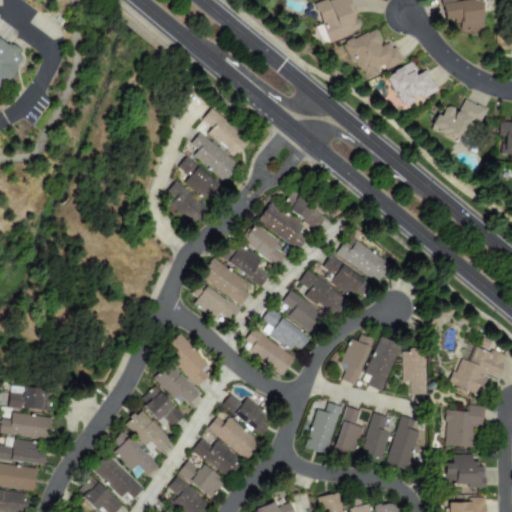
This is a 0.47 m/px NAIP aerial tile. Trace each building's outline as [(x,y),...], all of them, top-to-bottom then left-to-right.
[(327,43),(358,30),(346,0),(323,0),(311,5),(327,43)] [(437,0),(442,21),(453,19),(455,32),(482,28),(477,0),(461,0),(456,1),(455,0),(437,0)] [(398,63),(390,42),(379,45),(374,29),(339,42),(346,62),(354,59),(361,79),(373,75),(371,69),(381,65),(383,69),(398,63)] [(0,39),(2,41),(10,47),(13,44),(16,47),(16,46),(24,52),(21,56),(26,59),(19,68),(22,71),(14,83),(10,80),(0,94),(0,39)] [(424,69),(414,74),(409,63),(383,74),(396,106),(416,97),(417,99),(433,92),(424,69)] [(483,109),(461,99),(455,112),(439,104),(427,131),(456,144),(465,124),(475,128),(483,109)] [(234,158),(247,141),(207,109),(197,122),(203,127),(200,131),(234,158)] [(511,118),(508,118),(508,123),(497,123),(496,156),(511,156),(511,118)] [(187,145),(194,151),(190,157),(222,183),(236,165),(196,133),(187,145)] [(174,167),(186,178),(181,182),(203,202),(217,187),(184,157),(174,167)] [(165,207),(191,226),(205,207),(171,183),(163,194),(171,199),(165,207)] [(288,192),(279,208),(321,233),(330,217),(288,192)] [(280,241),(249,226),(239,246),(278,267),(284,256),(275,251),(280,241)] [(333,254),(374,284),(387,265),(346,236),(333,254)] [(220,260),(256,287),(269,270),(233,243),(220,260)] [(319,268),(326,273),(322,278),(356,304),(369,287),(327,256),(319,268)] [(236,306),(250,287),(210,258),(196,277),(236,306)] [(301,298),(334,318),(345,300),(302,273),(295,283),(306,290),(301,298)] [(229,322),(237,309),(195,282),(187,294),(194,298),(189,306),(212,320),(216,313),(229,322)] [(279,304),(288,309),(283,317),(308,333),(320,313),(286,292),(279,304)] [(265,336),(287,352),(291,346),(298,351),(307,339),(267,309),(258,320),(270,329),(265,336)] [(291,358),(250,330),(237,349),(278,377),(291,358)] [(194,387),(211,371),(176,334),(159,350),(194,387)] [(352,386),(370,340),(357,335),(354,342),(347,339),(338,363),(344,366),(338,381),(352,386)] [(398,345),(377,337),(358,383),(378,391),(398,345)] [(503,357),(471,345),(465,360),(456,357),(445,386),(476,397),(484,375),(495,378),(503,357)] [(399,351),(399,382),(408,382),(407,394),(422,394),(422,351),(399,351)] [(195,393),(167,364),(151,379),(178,409),(195,393)] [(161,428),(167,422),(171,426),(180,417),(151,386),(136,401),(161,428)] [(5,409),(47,411),(48,390),(6,388),(5,409)] [(239,404),(227,394),(218,406),(257,436),(270,420),(243,399),(239,404)] [(312,409),(302,450),(325,455),(336,407),(324,404),(322,412),(312,409)] [(464,412),(443,410),(441,446),(470,447),(472,427),(479,427),(480,406),(464,405),(464,412)] [(357,411),(343,407),(330,452),(350,458),(358,427),(353,426),(357,411)] [(121,425),(151,458),(168,442),(137,410),(121,425)] [(49,419),(8,413),(7,420),(0,419),(0,434),(46,441),(49,419)] [(377,464),(387,433),(379,431),(383,418),(370,414),(356,458),(377,464)] [(200,434),(208,440),(211,436),(243,460),(257,442),(225,418),(221,423),(213,417),(200,434)] [(384,466),(406,471),(415,433),(408,431),(411,421),(395,417),(384,466)] [(155,466),(119,432),(109,442),(115,447),(110,453),(129,471),(134,465),(145,476),(155,466)] [(239,463),(214,441),(208,447),(199,439),(190,449),(224,480),(239,463)] [(0,446),(0,461),(42,466),(44,446),(2,441),(1,446),(0,446)] [(117,499),(124,493),(130,499),(140,490),(105,453),(88,469),(117,499)] [(481,488),(481,466),(471,466),(471,454),(448,455),(448,463),(441,463),(441,484),(464,484),(464,488),(481,488)] [(175,473),(209,499),(221,483),(197,465),(195,468),(184,460),(175,473)] [(0,488),(31,491),(34,468),(0,464),(0,488)] [(97,511),(113,511),(119,505),(88,477),(75,492),(97,511)] [(180,511),(201,511),(207,504),(173,478),(164,489),(173,496),(168,502),(180,511)] [(0,511),(18,511),(19,507),(24,507),(26,494),(0,491),(0,511)] [(314,498),(317,511),(340,511),(336,493),(314,498)] [(482,511),(482,497),(465,498),(465,502),(445,503),(445,511),(482,511)] [(371,511),(393,511),(392,502),(370,507),(371,511)] [(246,511),(290,511),(287,503),(273,508),(271,503),(246,511)] [(344,508),(344,511),(366,511),(365,503),(344,508)]
